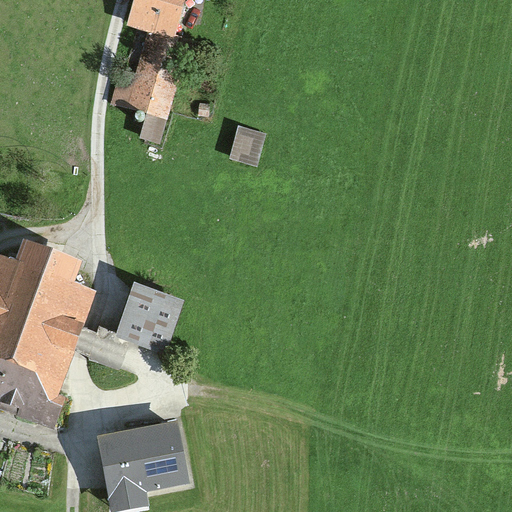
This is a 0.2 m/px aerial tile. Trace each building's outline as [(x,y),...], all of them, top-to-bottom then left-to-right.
[(181,0),(138,0),(132,23),(150,28),(145,45),(132,41),(114,99),(148,109),(142,130),(158,135),(187,39),(171,35),(181,0)] [(268,138),(245,133),(239,161),(263,166),(268,138)] [(22,266),(0,258),(0,406),(50,424),(58,401),(49,398),(87,288),(70,282),(77,262),(29,246),(22,266)] [(185,308),(143,294),(126,342),(169,356),(185,308)] [(172,424),(102,438),(115,507),(144,501),(142,487),(183,479),(172,424)]
